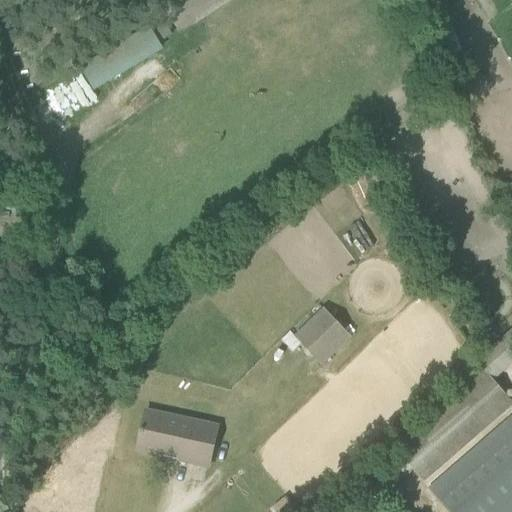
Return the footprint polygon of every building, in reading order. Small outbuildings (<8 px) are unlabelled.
[(151,26),(82,68),(95,90),(164,48),(151,26)] [(352,337),(323,307),(294,335),(322,365),(352,337)] [(511,332),(478,363),(484,371),(394,449),(423,482),(511,405),(511,402),(493,381),(511,364),(511,332)] [(147,409),(144,422),(137,452),(209,468),(219,425),(147,409)] [(448,511),(511,511),(511,416),(429,489),(448,511)]
